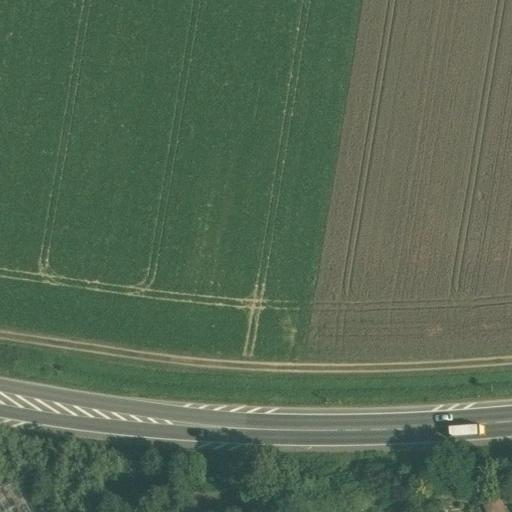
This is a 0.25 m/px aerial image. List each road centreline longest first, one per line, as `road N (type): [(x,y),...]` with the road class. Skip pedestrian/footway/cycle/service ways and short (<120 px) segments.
road 1 (track): [(0,330),(304,368),(511,362)]
road 2 (secondary): [(0,400),(214,427),(511,422)]
